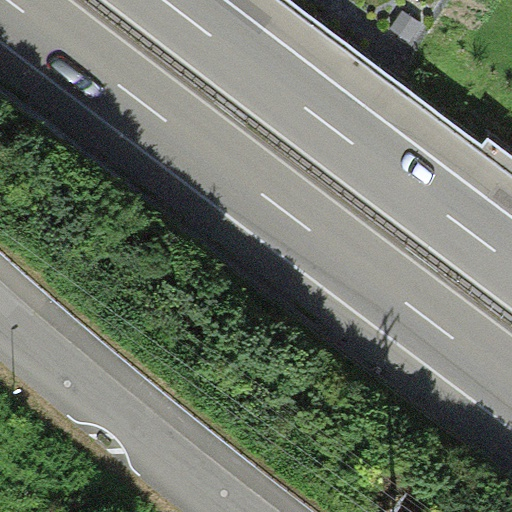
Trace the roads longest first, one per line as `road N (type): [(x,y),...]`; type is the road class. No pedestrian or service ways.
road 1 (motorway): [(11,0),(511,381)]
road 2 (motorway): [(511,260),(169,0)]
road 3 (unclassified): [(249,511),(0,313)]
